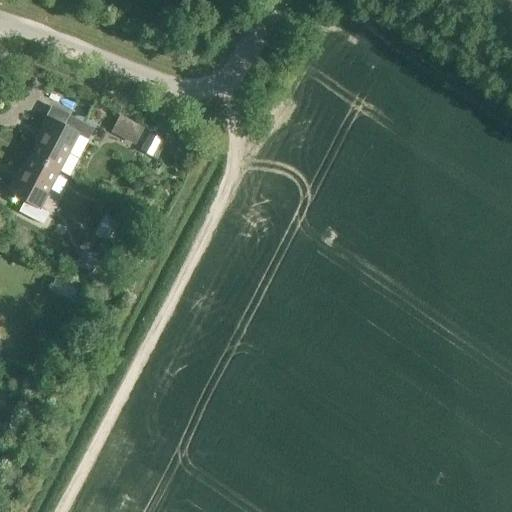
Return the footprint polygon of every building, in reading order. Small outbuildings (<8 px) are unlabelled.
[(77,159),(66,154),(77,133),(87,139),(93,128),(68,115),(63,125),(46,116),(38,131),(42,133),(30,155),(58,170),(57,170),(68,176),(77,159)] [(110,132),(134,145),(143,128),(119,115),(110,132)] [(149,133),(140,150),(152,157),(154,154),(157,156),(163,145),(159,143),(161,139),(149,133)] [(57,170),(58,170),(30,155),(17,178),(14,176),(7,190),(24,199),(18,211),(43,224),(49,213),(38,207),(57,170)] [(97,258),(82,250),(75,264),(90,272),(97,258)] [(102,281),(110,267),(100,261),(92,275),(102,281)] [(54,279),(49,290),(71,300),(76,289),(54,279)]
